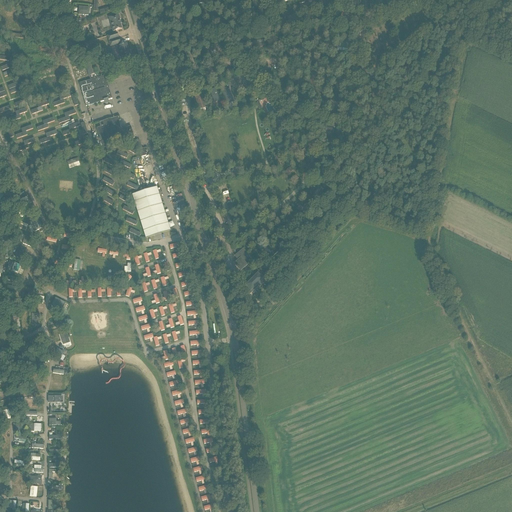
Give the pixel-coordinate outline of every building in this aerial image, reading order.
[(78,15),(88,15),(89,7),(78,6),(78,15)] [(117,33),(116,33),(116,31),(122,29),(119,21),(120,21),(119,20),(120,19),(119,15),(118,15),(118,14),(108,17),(113,32),(114,32),(114,34),(107,36),(109,41),(118,38),(117,33)] [(98,44),(108,41),(106,36),(97,39),(98,44)] [(122,61),(131,58),(132,57),(131,53),(130,53),(129,52),(126,44),(120,46),(120,44),(120,43),(119,39),(109,42),(110,47),(117,44),(118,47),(122,61)] [(107,100),(112,99),(105,76),(98,78),(93,62),(85,65),(90,80),(79,83),(86,106),(104,101),(105,104),(108,103),(107,100)] [(2,64),(0,65),(4,77),(12,75),(9,64),(3,66),(2,64)] [(212,70),(199,75),(203,84),(215,80),(212,70)] [(244,73),(229,79),(234,92),(249,87),(244,73)] [(17,82),(8,86),(11,94),(20,91),(17,82)] [(219,88),(208,92),(212,102),(222,98),(219,88)] [(230,91),(224,93),(228,107),(241,103),(240,97),(233,99),(230,91)] [(54,107),(65,103),(62,96),(52,100),(54,107)] [(196,98),(198,109),(207,107),(204,96),(196,98)] [(14,120),(21,119),(19,114),(24,113),(23,111),(20,111),(20,109),(12,111),(14,120)] [(68,116),(76,114),(75,110),(64,114),(65,118),(58,120),(59,124),(70,120),(68,116)] [(112,118),(102,121),(99,122),(100,127),(97,128),(104,148),(135,138),(131,126),(122,129),(119,121),(121,121),(119,116),(116,117),(117,118),(112,119),(112,118)] [(53,118),(42,121),(43,125),(36,127),(37,131),(48,128),(47,124),(55,122),(53,118)] [(79,123),(68,126),(69,130),(62,132),(63,135),(74,132),(73,128),(80,126),(79,123)] [(16,139),(27,136),(26,131),(33,129),(31,125),(21,129),(22,133),(15,135),(16,139)] [(325,125),(325,134),(335,134),(335,125),(325,125)] [(51,140),(50,137),(57,134),(56,130),(45,134),(46,138),(39,140),(40,144),(51,140)] [(29,148),(28,144),(35,142),(34,138),(23,142),(24,146),(17,149),(18,152),(29,148)] [(75,147),(68,149),(69,152),(79,149),(78,146),(83,144),(82,140),(73,143),(75,147)] [(142,149),(140,142),(139,142),(138,140),(133,141),(136,151),(142,149)] [(117,156),(126,160),(128,155),(119,151),(117,156)] [(77,158),(67,161),(69,169),(80,165),(77,158)] [(111,166),(113,162),(105,158),(103,162),(111,166)] [(119,164),(130,169),(131,165),(121,160),(119,164)] [(102,180),(112,185),(114,182),(104,176),(102,180)] [(137,190),(138,187),(127,181),(125,185),(137,190)] [(112,195),(114,192),(103,186),(102,190),(112,195)] [(157,187),(132,195),(145,238),(170,230),(157,187)] [(103,197),(101,201),(111,206),(113,201),(103,197)] [(100,205),(99,209),(111,215),(113,211),(100,205)] [(288,224),(283,228),(286,232),(290,227),(292,230),(296,227),(287,218),(284,220),(288,224)] [(18,227),(25,230),(28,225),(20,221),(18,227)] [(130,229),(129,232),(139,237),(141,233),(130,229)] [(25,237),(22,243),(29,246),(32,240),(25,237)] [(271,242),(262,251),(274,264),(284,255),(271,242)] [(60,253),(68,254),(70,247),(62,245),(60,253)] [(47,246),(45,253),(53,255),(54,251),(49,250),(49,246),(47,246)] [(102,257),(105,257),(106,249),(98,248),(97,252),(102,253),(102,257)] [(159,258),(157,253),(160,252),(160,249),(152,251),(155,260),(159,258)] [(117,256),(118,251),(110,250),(109,254),(113,255),(112,258),(114,259),(115,255),(117,256)] [(236,256),(237,257),(239,260),(237,262),(236,263),(236,264),(236,265),(236,266),(240,270),(249,263),(248,262),(251,259),(248,255),(245,251),(243,250),(237,255),(236,256)] [(151,255),(150,252),(143,254),(145,263),(150,262),(148,256),(151,255)] [(140,265),(138,259),(142,258),(141,254),(134,257),(136,266),(140,265)] [(10,272),(21,274),(22,267),(12,265),(10,272)] [(240,281),(244,286),(250,293),(258,285),(261,288),(263,285),(260,283),(264,280),(258,273),(249,281),(245,277),(240,281)] [(168,276),(160,278),(162,287),(166,286),(165,280),(168,279),(168,276)] [(156,283),(159,282),(158,280),(155,281),(154,280),(150,281),(153,290),(157,288),(156,283)] [(148,291),(146,286),(150,285),(148,282),(141,285),(144,293),(148,291)] [(130,293),(134,294),(135,291),(131,290),(132,288),(127,287),(125,296),(129,297),(130,293)] [(77,297),(82,298),(82,293),(85,293),(86,290),(78,289),(77,297)] [(67,310),(69,305),(55,298),(50,307),(61,312),(63,308),(67,310)] [(173,309),(177,308),(175,303),(168,306),(171,314),(174,312),(173,309)] [(166,306),(159,308),(161,316),(165,315),(164,310),(167,309),(166,306)] [(154,313),(157,312),(156,309),(149,311),(152,319),(156,318),(154,313)] [(147,323),(146,319),(147,319),(146,315),(138,317),(139,322),(144,320),(145,323),(147,323)] [(60,336),(63,345),(70,342),(67,333),(60,336)] [(167,337),(170,337),(170,334),(167,335),(166,334),(162,335),(164,344),(169,343),(167,337)] [(161,336),(153,338),(155,347),(159,345),(158,340),(161,339),(161,336)] [(196,345),(197,348),(201,348),(199,340),(189,342),(190,346),(196,345)] [(61,357),(64,353),(57,348),(54,353),(61,357)] [(164,368),(169,366),(170,370),(172,369),(171,366),(173,365),(172,361),(163,364),(164,368)] [(47,403),(63,403),(63,394),(48,393),(47,403)] [(182,414),(183,418),(186,417),(184,409),(176,411),(177,415),(182,414)] [(179,421),(180,425),(185,424),(186,427),(189,426),(187,419),(179,421)] [(183,434),(188,433),(189,437),(190,436),(189,429),(182,430),(183,434)] [(196,455),(195,451),(197,451),(196,447),(187,450),(188,454),(193,453),(194,456),(196,455)] [(191,463),(196,462),(197,465),(201,464),(199,456),(190,459),(191,463)] [(198,471),(199,475),(202,474),(201,471),(202,470),(201,466),(192,468),(193,472),(198,471)] [(204,484),(203,480),(204,479),(204,476),(195,478),(196,482),(201,481),(202,484),(204,484)] [(203,490),(204,494),(208,493),(207,485),(198,487),(199,491),(203,490)] [(31,486),(29,496),(36,497),(38,487),(31,486)] [(207,503),(210,503),(209,495),(200,497),(201,501),(206,500),(207,503)] [(57,505),(53,505),(53,501),(48,500),(48,509),(57,510),(57,505)]
